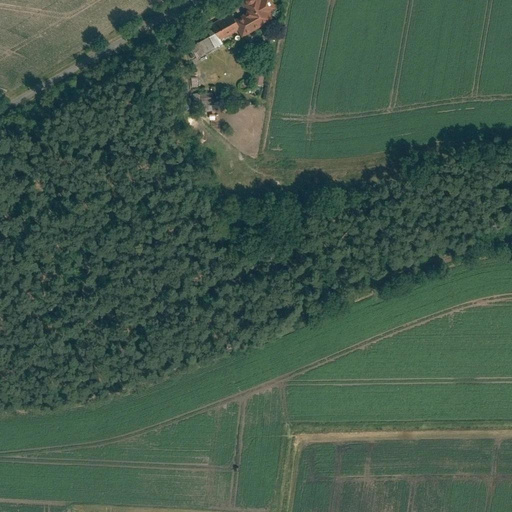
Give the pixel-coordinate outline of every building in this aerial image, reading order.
[(211,25),(220,39),(237,29),(242,37),(273,19),(269,12),(277,7),(272,0),(241,0),(247,10),(233,17),(231,14),(211,25)] [(189,45),(197,59),(222,44),(214,31),(189,45)] [(255,65),(252,84),(267,86),(270,67),(255,65)] [(192,85),(199,84),(198,72),(191,72),(192,85)] [(193,103),(213,100),(212,91),(192,93),(193,103)]
